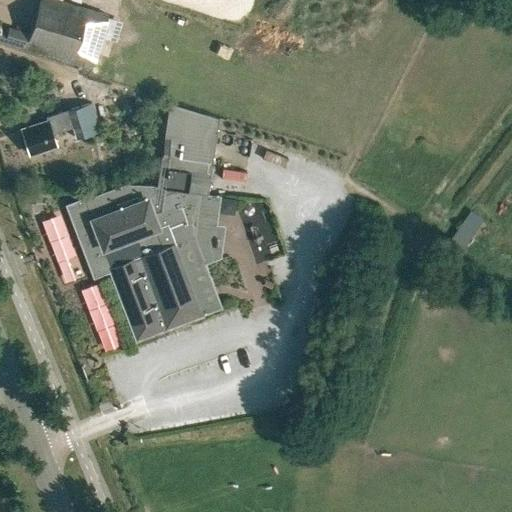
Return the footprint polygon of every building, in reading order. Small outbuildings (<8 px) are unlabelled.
[(106,15),(59,0),(38,0),(24,48),(90,68),(106,15)] [(113,10),(109,27),(124,30),(128,14),(113,10)] [(155,184),(153,184),(128,183),(85,199),(69,206),(96,275),(112,269),(138,338),(141,337),(203,313),(203,312),(221,305),(204,258),(212,255),(222,194),(207,192),(218,118),(168,101),(155,184)] [(28,150),(29,153),(55,145),(52,133),(72,126),(76,138),(100,131),(91,103),(46,117),(47,120),(21,128),(24,139),(22,142),(25,149),(28,150)] [(226,164),(227,178),(252,177),(251,163),(226,164)] [(453,237),(465,246),(483,220),(471,212),(453,237)]
